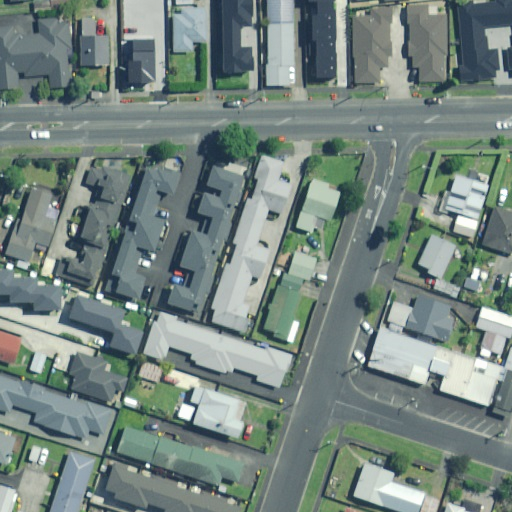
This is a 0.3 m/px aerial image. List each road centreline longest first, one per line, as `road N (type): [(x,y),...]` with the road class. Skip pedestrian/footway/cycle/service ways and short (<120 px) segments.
road 1 (residential): [(393,119),(393,160),(318,395)]
road 2 (residential): [(318,395),(511,458)]
road 3 (secondary): [(199,123),(0,126)]
road 4 (secondary): [(393,119),(199,123)]
road 5 (residential): [(150,303),(199,123)]
road 6 (residential): [(318,395),(278,511)]
